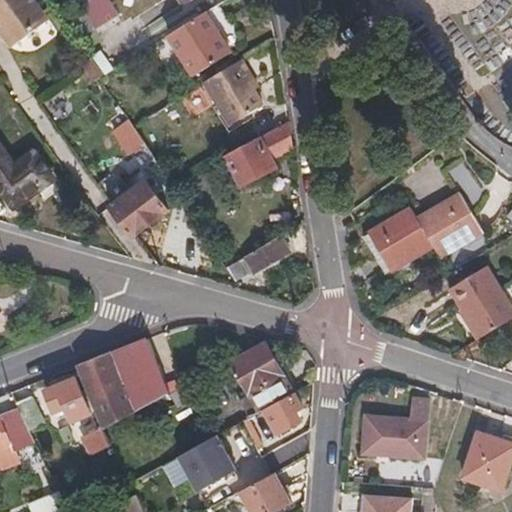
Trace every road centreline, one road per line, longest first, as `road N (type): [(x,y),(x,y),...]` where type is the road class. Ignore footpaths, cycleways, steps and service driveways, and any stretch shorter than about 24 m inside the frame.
road 1 (residential): [(335,336),(278,0)]
road 2 (residential): [(374,0),(469,132),(511,161)]
road 3 (residential): [(155,290),(335,336)]
road 4 (residential): [(511,392),(335,336)]
road 5 (residential): [(0,369),(125,319),(155,290)]
road 6 (residential): [(321,511),(335,336)]
road 7 (residential): [(0,247),(155,290)]
